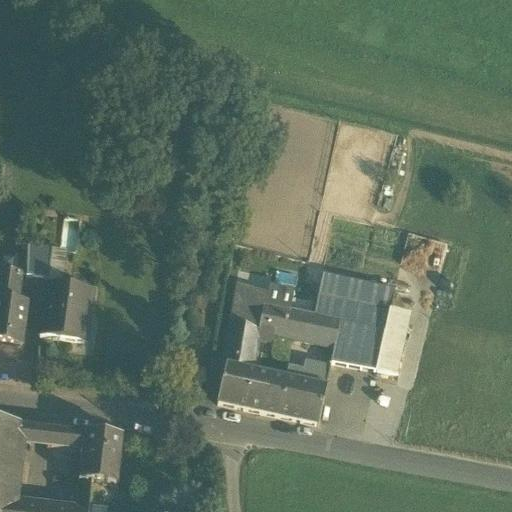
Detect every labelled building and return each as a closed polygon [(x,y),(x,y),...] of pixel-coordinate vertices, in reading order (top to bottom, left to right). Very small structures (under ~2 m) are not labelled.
[(47,282),(48,282),(52,252),(27,249),(26,257),(26,276),(26,279),(47,282)] [(66,254),(52,252),(48,282),(47,282),(46,288),(61,290),(66,254)] [(13,275),(20,276),(26,276),(26,257),(14,257),(13,275)] [(0,301),(16,304),(20,276),(13,275),(0,273),(0,301)] [(363,331),(385,335),(390,312),(391,310),(395,292),(323,276),(319,295),(354,303),(354,305),(358,305),(356,312),(367,314),(363,331)] [(223,368),(226,368),(251,372),(254,350),(257,340),(272,344),(273,336),(313,345),(318,320),(314,318),(310,318),(290,313),(265,308),(268,296),(236,286),(223,368)] [(39,340),(84,346),(91,295),(61,290),(46,288),(39,340)] [(265,308),(290,313),(293,297),(294,293),(270,288),(268,296),(265,308)] [(330,365),(376,373),(385,335),(363,331),(367,314),(356,312),(358,305),(354,305),(354,303),(319,295),(314,318),(318,320),(313,345),(333,349),(332,356),(330,365)] [(314,301),(293,297),(290,313),(310,318),(314,301)] [(0,342),(19,345),(24,305),(16,304),(0,301),(0,342)] [(376,374),(398,378),(412,316),(390,312),(385,335),(376,373),(376,374)] [(286,379),(251,372),(226,368),(217,406),(317,428),(330,369),(305,364),(301,383),(297,382),(299,372),(291,370),(291,369),(289,368),(286,379)] [(0,511),(9,511),(10,504),(17,448),(19,429),(0,426),(0,511)] [(34,431),(19,429),(17,448),(31,450),(34,431)] [(50,433),(34,431),(31,450),(47,452),(50,433)] [(78,455),(82,456),(84,437),(50,433),(47,452),(78,455)] [(79,485),(93,487),(116,490),(121,441),(84,437),(82,456),(79,485)] [(55,509),(10,504),(9,511),(89,511),(90,509),(93,487),(79,485),(77,495),(64,494),(63,505),(56,504),(55,509)] [(114,511),(116,490),(93,487),(90,509),(114,511)]
